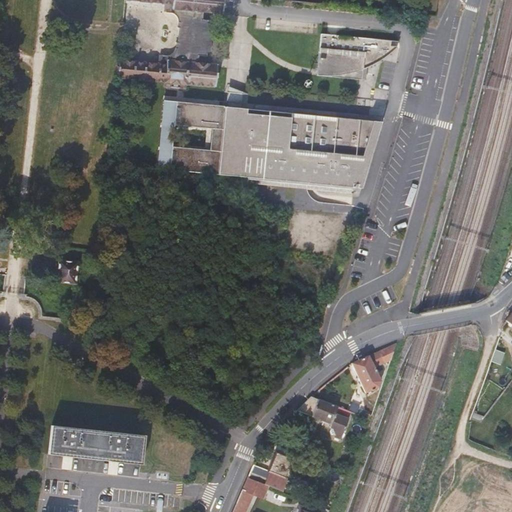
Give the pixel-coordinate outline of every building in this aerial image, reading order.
[(114,66),(113,81),(160,87),(160,92),(180,95),(180,89),(209,93),(211,73),(192,70),(192,61),(201,62),(201,57),(205,57),(207,35),(204,34),(205,29),(197,28),(197,19),(217,21),(219,0),(216,0),(121,0),(121,5),(160,10),(159,20),(167,21),(169,22),(171,23),(172,24),(173,26),(173,28),(172,34),(175,35),(174,49),(171,49),(170,53),(170,56),(169,57),(169,58),(167,59),(166,60),(164,61),(162,61),(155,60),(153,70),(114,66)] [(405,14),(404,21),(418,23),(419,15),(405,14)] [(315,43),(310,85),(356,91),(358,81),(367,77),(378,71),(385,65),(394,58),(387,57),(387,53),(315,43)] [(241,116),(242,111),(243,101),(220,93),(218,113),(241,116)] [(162,107),(161,114),(250,124),(251,117),(241,116),(218,113),(162,107)] [(355,125),(251,112),(251,117),(366,131),(366,129),(355,127),(355,125)] [(147,176),(153,177),(154,166),(155,157),(160,157),(160,154),(165,154),(168,133),(163,132),(163,129),(159,129),(161,114),(154,113),(152,129),(147,176)] [(238,187),(343,199),(345,193),(351,195),(349,200),(355,201),(376,133),(366,131),(251,117),(250,124),(161,114),(159,129),(163,129),(163,132),(168,133),(198,137),(205,138),(209,138),(206,159),(202,158),(196,157),(165,154),(160,154),(160,157),(155,157),(154,166),(153,177),(238,187)] [(198,137),(196,157),(202,158),(205,138),(198,137)] [(342,205),(343,199),(238,187),(237,193),(342,205)] [(55,264),(52,287),(71,290),(74,267),(55,264)] [(375,367),(391,359),(397,344),(352,365),(365,394),(382,385),(375,367)] [(297,411),(284,424),(297,429),(303,413),(297,411)] [(326,452),(333,432),(323,429),(326,421),(303,413),(297,429),(316,435),(315,441),(318,442),(320,446),(320,450),(326,452)] [(333,432),(336,424),(326,421),(323,429),(333,432)] [(44,428),(41,456),(133,465),(136,438),(44,428)] [(256,467),(248,463),(241,479),(252,483),(259,470),(277,479),(287,461),(266,449),(256,467)] [(250,501),(256,485),(252,483),(241,479),(228,511),(259,511),(252,509),(254,503),(250,501)]
